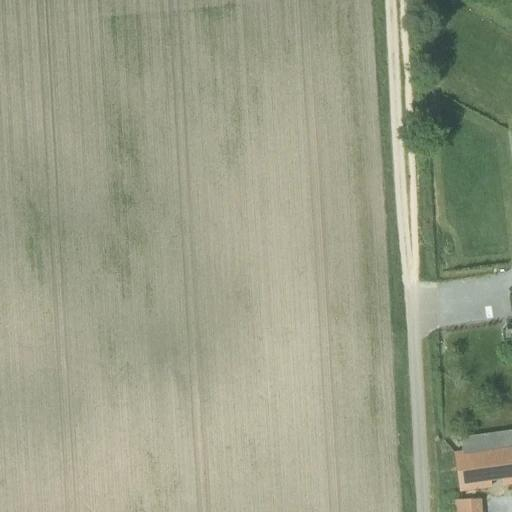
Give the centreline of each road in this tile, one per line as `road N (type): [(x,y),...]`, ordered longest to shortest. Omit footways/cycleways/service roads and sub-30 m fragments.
road 1 (track): [(410,292),(397,0)]
road 2 (unclassified): [(424,511),(410,292)]
